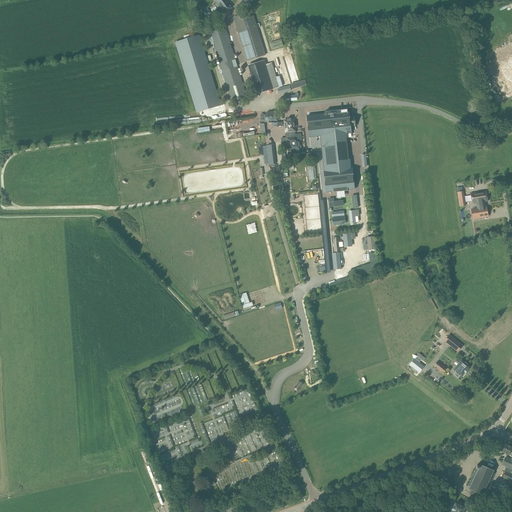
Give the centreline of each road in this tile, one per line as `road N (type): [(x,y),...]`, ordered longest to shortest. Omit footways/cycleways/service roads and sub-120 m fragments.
road 1 (residential): [(511,127),(485,133),(413,105),(276,107)]
road 2 (secondary): [(295,509),(492,429)]
